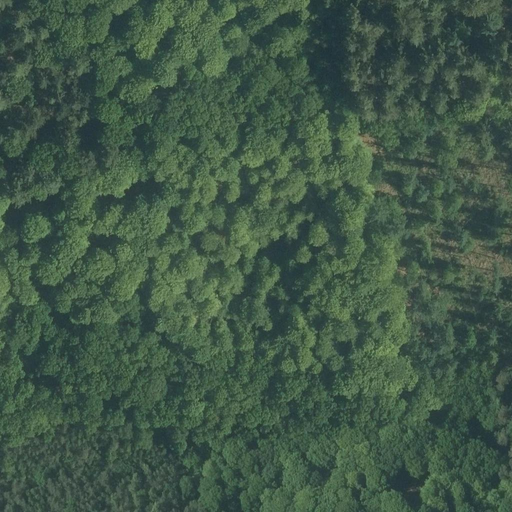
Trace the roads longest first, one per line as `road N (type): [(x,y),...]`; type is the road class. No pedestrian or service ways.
road 1 (track): [(0,189),(132,143),(511,85)]
road 2 (track): [(132,143),(181,429),(217,511)]
road 3 (track): [(132,143),(107,0)]
